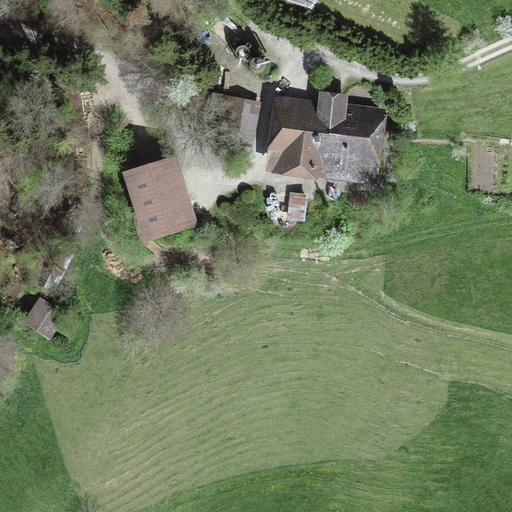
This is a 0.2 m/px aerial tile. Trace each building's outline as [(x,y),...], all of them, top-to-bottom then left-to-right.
[(255,103),(223,95),(213,138),(242,145),(244,133),(248,134),(255,103)] [(277,109),(270,165),(323,171),(323,174),(367,179),(374,120),(338,116),(340,101),(322,99),(320,114),(277,109)] [(170,164),(132,176),(151,234),(189,222),(170,164)] [(291,191),(312,194),(314,181),(293,178),(291,191)] [(306,196),(291,195),(289,217),(303,219),(306,196)] [(40,302),(27,321),(49,335),(61,315),(40,302)]
